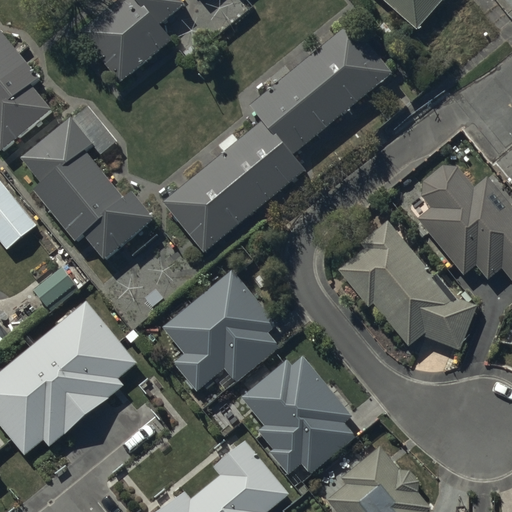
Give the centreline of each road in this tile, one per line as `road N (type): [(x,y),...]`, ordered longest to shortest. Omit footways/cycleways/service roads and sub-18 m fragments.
road 1 (residential): [(461,426),(421,412),(387,386),(304,279),(305,233),(455,110)]
road 2 (unknown): [(304,279),(224,346),(206,376),(238,441),(299,511)]
